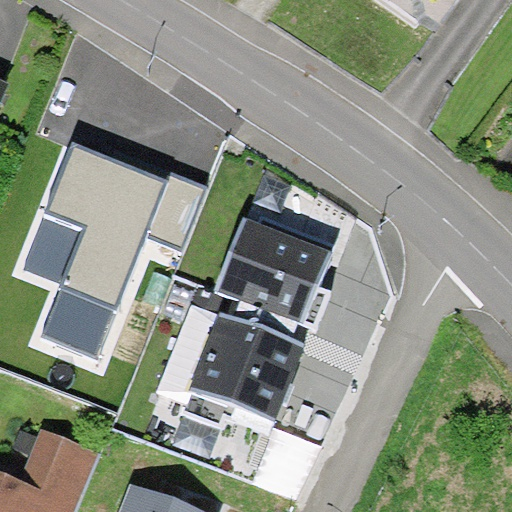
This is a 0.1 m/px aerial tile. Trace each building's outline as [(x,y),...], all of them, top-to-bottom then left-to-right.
[(106,156),(75,145),(49,213),(93,229),(51,342),(104,362),(150,239),(188,253),(214,181),(111,143),(106,156)] [(263,219),(259,231),(269,235),(274,223),(263,219)] [(218,294),(245,304),(300,326),(306,328),(320,292),(326,277),(333,260),(299,247),(304,235),(274,223),(269,235),(259,231),(245,225),(218,294)] [(337,248),(304,235),(299,247),(333,260),(337,248)] [(197,293),(180,286),(168,312),(187,320),(197,293)] [(333,297),(320,292),(306,328),(318,333),(333,297)] [(245,304),(237,324),(292,346),(300,326),(245,304)] [(162,392),(190,403),(223,320),(195,308),(162,392)] [(237,324),(223,319),(223,320),(190,403),(185,415),(221,430),(226,419),(263,434),(297,348),(292,346),(237,324)] [(305,351),(297,348),(263,434),(271,437),(305,351)] [(42,439),(21,492),(39,499),(33,511),(74,511),(96,461),(42,439)] [(0,511),(33,511),(39,499),(21,492),(0,482),(0,511)] [(181,511),(133,496),(127,511),(181,511)]
